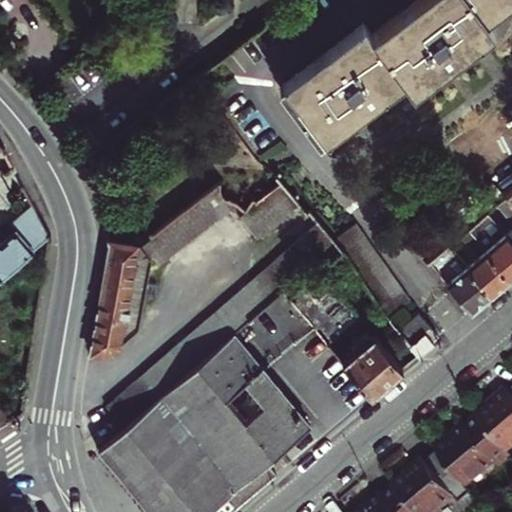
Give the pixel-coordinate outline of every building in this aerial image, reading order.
[(364,25),(283,87),(326,143),(404,82),(414,96),(494,34),(486,22),(511,1),(511,0),(422,0),(373,37),(364,25)] [(282,183),(273,189),(291,213),(302,205),(282,183)] [(225,219),(244,205),(225,193),(219,188),(207,198),(225,219)] [(273,189),(263,198),(281,221),(291,213),(273,189)] [(225,219),(207,198),(196,206),(213,228),(225,219)] [(281,221),(263,198),(254,204),(271,228),(281,221)] [(511,219),(511,231),(509,235),(511,238),(511,199),(510,198),(500,206),(511,219)] [(271,228),(254,204),(249,208),(242,213),(260,237),(271,228)] [(213,228),(196,206),(187,214),(203,236),(213,228)] [(187,214),(175,223),(192,244),(203,236),(187,214)] [(511,238),(509,235),(495,218),(491,214),(472,230),(511,277),(511,238)] [(317,218),(305,229),(323,250),(335,240),(317,218)] [(0,280),(51,238),(41,219),(28,229),(24,225),(0,245),(0,280)] [(338,236),(391,315),(412,300),(358,222),(338,236)] [(175,223),(164,231),(180,252),(192,244),(175,223)] [(323,250),(305,229),(293,239),(312,261),(323,250)] [(453,247),(456,251),(470,268),(495,297),(504,290),(511,283),(511,277),(472,230),(453,247)] [(180,252),(164,231),(154,240),(169,261),(180,252)] [(312,261),(293,239),(284,248),(303,269),(312,261)] [(169,261),(154,240),(143,248),(153,265),(156,270),(169,261)] [(141,324),(147,295),(150,282),(153,265),(143,248),(115,243),(114,254),(99,329),(97,343),(94,357),(102,357),(112,357),(144,328),(141,324)] [(284,248),(274,258),(293,278),(303,269),(284,248)] [(390,385),(407,371),(342,293),(362,277),(347,254),(314,281),(303,269),(293,278),(284,287),(375,398),(390,385)] [(495,297),(470,268),(461,276),(443,255),(433,264),(476,313),(485,306),(495,297)] [(274,258),(265,266),(284,287),(293,278),(274,258)] [(265,266),(255,275),(273,297),(284,287),(265,266)] [(273,297),(255,275),(246,284),(264,305),(273,297)] [(150,282),(147,295),(154,296),(157,284),(150,282)] [(246,284),(236,293),(255,314),(264,305),(246,284)] [(255,314),(236,293),(226,302),(245,323),(255,314)] [(245,323),(226,302),(218,310),(236,331),(245,323)] [(218,310),(206,320),(225,341),(236,331),(218,310)] [(423,358),(439,345),(436,341),(442,335),(422,312),(400,330),(423,358)] [(225,341),(206,320),(197,329),(215,350),(225,341)] [(215,350),(197,329),(188,338),(205,359),(215,350)] [(215,350),(205,359),(196,368),(186,377),(176,386),(168,394),(157,403),(147,413),(137,422),(127,431),(105,451),(143,493),(159,511),(211,511),(216,508),(219,511),(234,511),(253,495),(281,469),(272,458),(314,419),(236,331),(225,341),(215,350)] [(205,359),(188,338),(177,348),(196,368),(205,359)] [(196,368),(177,348),(168,356),(186,377),(196,368)] [(168,356),(158,365),(176,386),(186,377),(168,356)] [(158,365),(149,373),(168,394),(176,386),(158,365)] [(149,373),(139,383),(157,403),(168,394),(149,373)] [(139,383),(128,393),(147,413),(157,403),(139,383)] [(511,388),(511,389),(499,399),(484,412),(487,416),(511,446),(511,388)] [(147,413),(128,393),(118,402),(137,422),(147,413)] [(137,422),(118,402),(109,411),(127,431),(137,422)] [(0,430),(13,422),(0,403),(0,430)] [(508,467),(511,463),(511,446),(487,416),(474,427),(471,424),(458,435),(440,451),(443,454),(470,485),(501,458),(508,467)] [(465,503),(477,492),(470,485),(443,454),(432,464),(428,461),(416,471),(401,485),(403,487),(424,511),(438,511),(457,496),(465,503)] [(424,511),(403,487),(392,497),(390,494),(377,505),(368,511),(424,511)]
